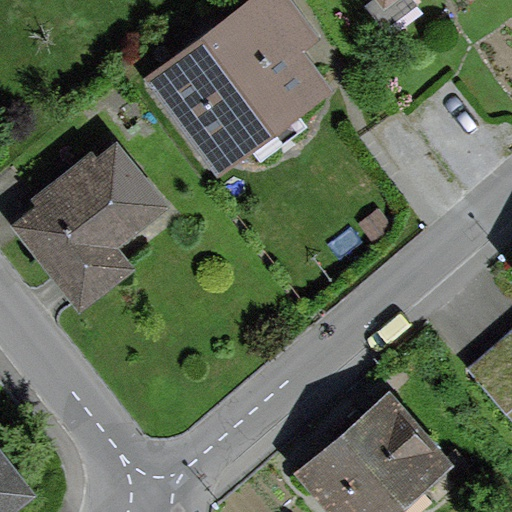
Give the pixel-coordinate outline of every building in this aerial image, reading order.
[(317,30),(293,0),(235,0),(142,71),(218,168),(331,84),(302,42),(317,30)] [(116,134),(97,150),(91,142),(30,192),(36,199),(12,218),(81,302),(133,260),(118,240),(169,199),(116,134)] [(511,418),(511,326),(466,367),(511,418)] [(389,511),(453,456),(387,383),(293,466),(333,511),(389,511)] [(0,511),(2,511),(39,485),(0,434),(0,511)]
